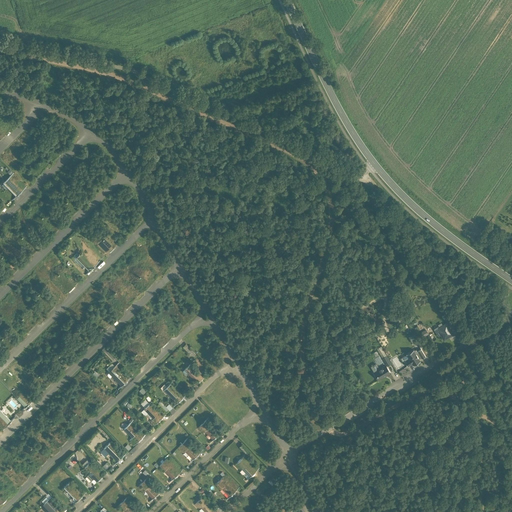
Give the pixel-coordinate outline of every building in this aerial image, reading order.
[(63,151),(54,142),(48,147),(57,156),(63,151)] [(42,171),(34,162),(28,167),(37,176),(42,171)] [(22,190),(9,177),(4,182),(17,196),(22,190)] [(79,208),(70,199),(65,204),(74,213),(79,208)] [(59,228),(46,215),(40,220),(53,233),(59,228)] [(39,248),(26,234),(20,240),(33,253),(39,248)] [(116,245),(107,236),(101,242),(110,251),(116,245)] [(95,265),(82,252),(77,257),(90,270),(95,265)] [(18,267),(5,254),(0,259),(13,273),(18,267)] [(75,285),(62,272),(57,277),(70,290),(75,285)] [(152,283),(143,274),(138,279),(147,288),(152,283)] [(132,303),(119,289),(113,295),(126,308),(132,303)] [(55,305),(42,291),(37,297),(50,310),(55,305)] [(112,322),(99,309),(93,314),(106,328),(112,322)] [(35,324),(26,315),(21,321),(29,330),(35,324)] [(446,323),(439,328),(442,334),(441,335),(444,340),(453,334),(446,323)] [(92,342),(79,329),(73,334),(86,347),(92,342)] [(168,340),(160,331),(154,336),(163,345),(168,340)] [(15,344),(6,335),(0,340),(9,349),(15,344)] [(183,346),(193,357),(196,354),(186,343),(183,346)] [(416,352),(414,349),(406,354),(409,358),(404,361),(407,366),(412,363),(414,366),(415,365),(414,364),(420,361),(420,359),(422,358),(418,351),(416,352)] [(421,349),(417,351),(418,351),(422,358),(426,356),(421,349)] [(148,360),(140,351),(134,356),(143,365),(148,360)] [(63,353),(57,358),(66,367),(71,362),(63,353)] [(391,364),(386,356),(383,358),(387,366),(391,364)] [(203,377),(190,364),(185,369),(198,382),(203,377)] [(386,365),(375,372),(374,373),(375,375),(377,375),(379,379),(390,372),(386,365)] [(128,379),(115,366),(110,371),(123,385),(128,379)] [(51,382),(42,373),(37,378),(46,387),(51,382)] [(183,397),(170,383),(165,389),(178,402),(183,397)] [(108,399),(95,386),(89,391),(102,404),(108,399)] [(31,401),(22,392),(17,398),(25,407),(31,401)] [(145,398),(141,402),(144,407),(149,402),(145,398)] [(163,416),(150,403),(145,408),(153,418),(149,421),(153,425),(163,416)] [(11,421),(0,410),(0,420),(5,426),(11,421)] [(79,410),(74,415),(82,424),(88,419),(79,410)] [(219,433),(206,420),(201,425),(214,439),(219,433)] [(143,436),(130,423),(124,428),(133,437),(129,441),(133,446),(143,436)] [(68,439),(59,430),(53,435),(62,444),(68,439)] [(199,453),(186,440),(181,445),(194,458),(199,453)] [(123,456),(110,442),(104,448),(117,461),(123,456)] [(47,458),(34,445),(29,450),(42,464),(47,458)] [(256,471),(243,457),(237,463),(246,472),(243,474),(248,479),(256,471)] [(179,473),(166,459),(161,465),(174,478),(179,473)] [(103,475),(90,462),(84,467),(97,481),(103,475)] [(27,478),(14,465),(9,470),(22,483),(27,478)] [(236,490),(223,477),(217,483),(230,496),(236,490)] [(159,492),(146,479),(140,484),(153,498),(159,492)] [(83,495),(70,482),(64,487),(77,500),(83,495)] [(44,505),(52,498),(49,495),(41,502),(44,505)] [(288,511),(292,508),(279,495),(274,500),(285,511),(288,511)] [(213,511),(216,510),(203,497),(197,502),(206,511),(213,511)] [(138,511),(126,499),(120,504),(128,511),(138,511)] [(60,511),(50,501),(44,507),(49,511),(60,511)]
